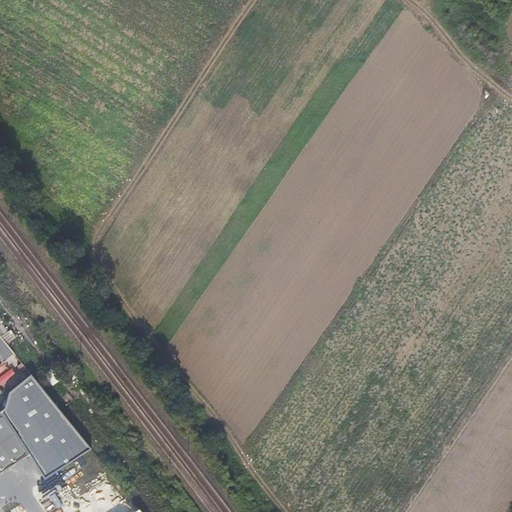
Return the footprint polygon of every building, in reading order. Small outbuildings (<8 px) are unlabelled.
[(0,332),(9,342),(16,336),(3,322),(0,325),(0,332)] [(0,411),(0,412),(27,456),(43,479),(89,449),(29,375),(9,392),(0,411)] [(0,412),(0,473),(27,456),(0,412)] [(78,465),(89,458),(86,453),(75,459),(78,465)] [(70,497),(85,490),(79,477),(64,485),(70,497)] [(37,485),(41,493),(49,490),(45,482),(37,485)] [(111,511),(113,511),(124,503),(115,492),(103,503),(111,511)]
